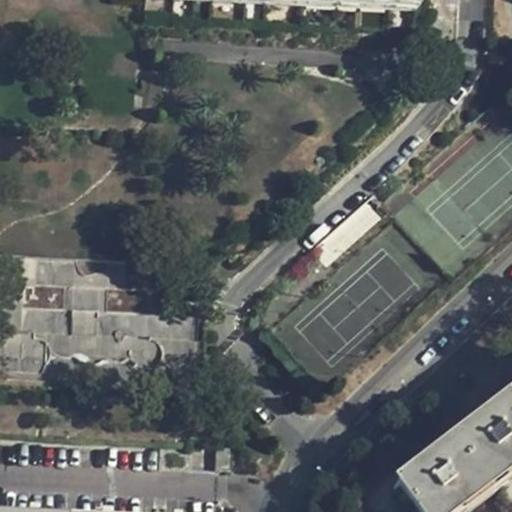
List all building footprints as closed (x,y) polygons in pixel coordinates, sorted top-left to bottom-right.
[(378,190),(373,195),(381,204),(386,200),(378,190)] [(366,202),(339,226),(353,242),(380,217),(366,202)] [(8,337),(10,373),(48,370),(46,335),(8,337)] [(511,398),(398,487),(415,511),(459,511),(511,472),(511,398)] [(226,453),(215,452),(214,472),(224,472),(231,468),(231,457),(229,454),(226,453)]
